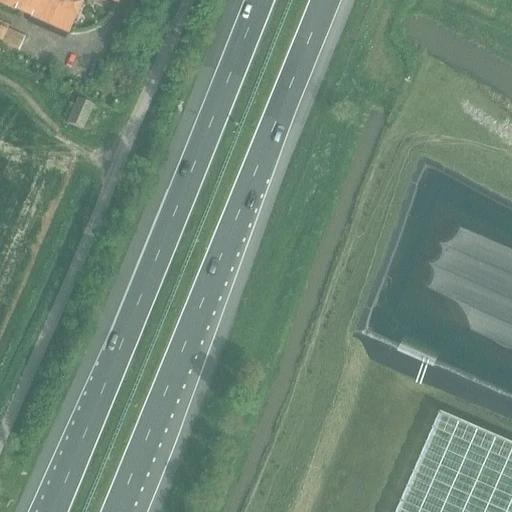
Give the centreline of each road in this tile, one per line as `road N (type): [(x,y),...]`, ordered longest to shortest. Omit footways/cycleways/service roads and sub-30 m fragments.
road 1 (motorway): [(115,511),(325,0)]
road 2 (motorway): [(260,0),(53,511)]
road 3 (unclassified): [(0,434),(185,0)]
